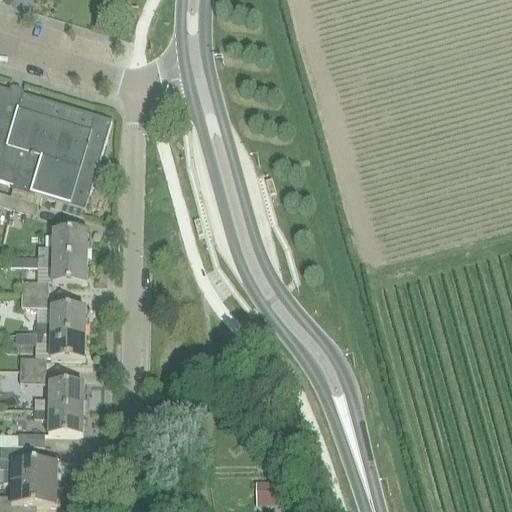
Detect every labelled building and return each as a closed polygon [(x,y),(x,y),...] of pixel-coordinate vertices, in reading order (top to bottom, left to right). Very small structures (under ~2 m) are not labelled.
[(34,201),(35,200),(85,215),(112,125),(0,91),(0,186),(14,191),(13,193),(12,195),(34,201)] [(0,211),(9,214),(13,202),(0,198),(0,211)] [(13,202),(9,214),(34,222),(38,210),(13,202)] [(37,262),(86,263),(87,238),(53,237),(53,253),(38,252),(37,262)] [(86,289),(86,263),(37,262),(37,272),(52,273),(52,288),(86,289)] [(21,300),(47,300),(48,288),(22,287),(21,300)] [(47,313),(47,300),(21,300),(21,313),(47,313)] [(35,338),(85,339),(85,313),(51,313),(51,329),(35,329),(35,338)] [(84,365),(85,339),(35,338),(35,348),(50,349),(50,364),(84,365)] [(19,376),(46,377),(46,364),(20,363),(19,376)] [(45,390),(46,377),(19,376),(19,389),(45,390)] [(33,414),(83,415),(83,389),(49,389),(49,405),(34,405),(33,414)] [(82,441),(83,415),(33,414),(33,425),(48,425),(48,441),(82,441)] [(17,452),(31,452),(38,453),(43,453),(44,440),(18,439),(17,452)] [(31,452),(17,452),(0,451),(0,475),(11,476),(10,489),(56,490),(57,468),(31,467),(31,452)] [(255,487),(255,511),(281,511),(281,489),(281,486),(261,487),(255,487)] [(47,511),(55,511),(56,490),(10,489),(10,502),(0,501),(0,511),(29,511),(47,511)]
